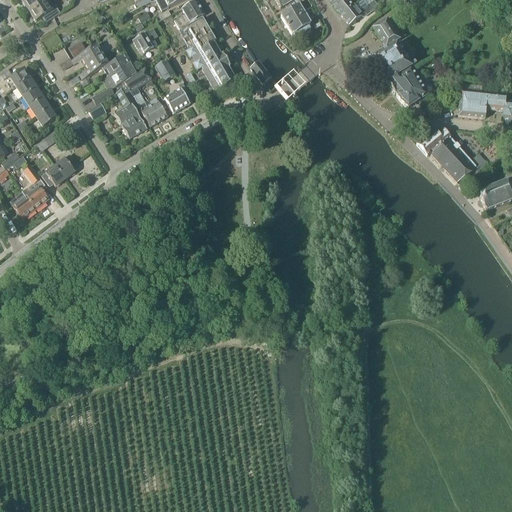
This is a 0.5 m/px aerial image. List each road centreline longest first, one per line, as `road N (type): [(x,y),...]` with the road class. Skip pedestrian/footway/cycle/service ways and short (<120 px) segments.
road 1 (tertiary): [(511,266),(381,115)]
road 2 (residential): [(119,183),(23,33)]
road 3 (tertiary): [(119,183),(193,133),(258,105)]
road 4 (unclassified): [(381,115),(511,131)]
road 5 (tertiary): [(20,252),(119,183)]
